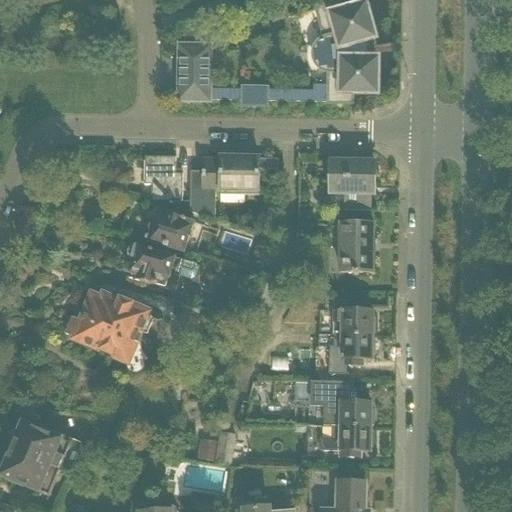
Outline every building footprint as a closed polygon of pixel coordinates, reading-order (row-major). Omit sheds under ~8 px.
[(328,72),(331,72),(331,87),(318,87),(318,92),(209,91),(210,50),(182,49),(181,101),(245,102),(245,106),(266,107),(267,103),(352,104),(352,94),(377,94),(377,62),(369,62),(369,56),(371,56),(370,47),(368,47),(366,41),(374,39),(365,8),(341,15),(339,5),(290,19),(291,20),(319,12),(327,41),(324,42),(321,44),(320,45),(319,46),(317,48),(316,51),(315,54),(315,55),(315,56),(315,57),(315,60),(316,61),(316,62),(317,64),(318,65),(319,67),(321,69),(323,70),(326,72),(328,72)] [(207,43),(207,31),(186,31),(186,43),(207,43)] [(153,187),(152,201),(152,203),(169,203),(168,208),(183,212),(183,203),(184,175),(176,175),(176,159),(146,158),(145,187),(153,187)] [(216,221),(217,191),(260,192),(260,171),(279,172),(279,161),(260,161),(249,160),(249,163),(223,163),(223,160),(221,160),(221,163),(204,162),(204,174),(192,173),(191,203),(191,214),(203,217),(216,221)] [(328,164),(328,179),(332,179),(331,196),(347,196),(347,212),(372,213),(372,211),(372,197),(375,197),(376,165),(328,164)] [(113,192),(123,193),(124,184),(114,183),(113,192)] [(191,203),(183,203),(183,212),(191,214),(191,203)] [(147,243),(184,254),(196,257),(200,240),(213,244),(215,235),(208,233),(209,227),(195,224),(158,213),(158,214),(169,217),(167,221),(154,218),(152,227),(146,225),(142,238),(148,240),(147,243)] [(342,226),(341,274),(354,274),(354,277),(359,277),(359,275),(374,275),(375,226),(342,226)] [(273,250),(274,236),(260,233),(256,245),(273,250)] [(130,279),(177,292),(181,278),(192,281),(196,280),(198,277),(199,274),(199,269),(196,266),(186,262),(155,253),(155,252),(152,251),(152,250),(150,249),(150,251),(137,247),(136,247),(134,247),(133,247),(132,248),(131,249),(130,250),(129,251),(129,252),(129,253),(129,254),(129,256),(129,257),(130,257),(131,259),(132,259),(133,259),(129,273),(144,277),(143,281),(130,278),(130,279)] [(260,276),(252,305),(250,305),(246,320),(264,326),(271,310),(279,282),(260,276)] [(132,308),(133,307),(121,302),(120,305),(105,298),(103,302),(93,298),(75,340),(113,356),(113,358),(128,364),(149,315),(132,308)] [(335,325),(335,337),(373,338),(373,335),(376,335),(376,319),(373,319),(373,314),(363,313),(364,308),(345,307),(344,313),(333,313),(333,325),(335,325)] [(344,361),(344,367),(362,367),(362,361),(373,361),(373,356),(376,356),(376,340),(373,340),(373,338),(335,337),(335,349),(339,349),(338,361),(344,361)] [(330,428),(334,429),(342,429),(372,430),(372,427),(374,427),(375,411),(372,411),(372,406),(368,406),(368,390),(354,389),(354,383),(315,382),(315,406),(330,406),(330,428)] [(15,412),(29,418),(34,407),(19,401),(15,412)] [(40,429),(26,423),(14,451),(61,472),(71,446),(39,432),(40,429)] [(220,440),(222,429),(213,428),(211,439),(220,440)] [(371,433),(372,430),(342,429),(334,429),(333,441),(322,441),(322,453),(341,453),(341,459),(361,459),(361,454),(371,454),(371,448),(374,449),(374,433),(371,433)] [(222,434),(221,444),(217,464),(217,466),(230,468),(235,437),(222,434)] [(198,461),(217,464),(221,444),(202,441),(198,461)] [(249,459),(251,442),(237,441),(235,457),(249,459)] [(14,451),(9,464),(6,463),(5,463),(4,464),(2,464),(0,466),(0,476),(0,477),(2,478),(51,497),(61,472),(14,451)] [(365,511),(366,486),(350,485),(339,485),(337,511),(365,511)] [(238,511),(270,511),(271,511),(257,511),(256,511),(255,496),(237,498),(238,511)] [(222,511),(225,499),(216,497),(213,511),(222,511)]
